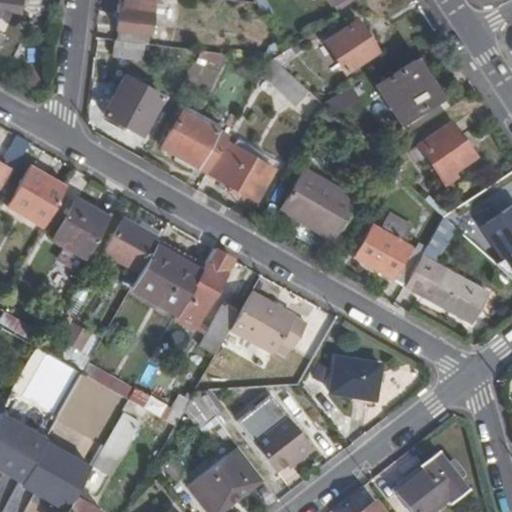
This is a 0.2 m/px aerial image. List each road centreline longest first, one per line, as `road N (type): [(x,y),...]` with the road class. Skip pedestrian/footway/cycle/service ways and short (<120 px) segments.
road 1 (residential): [(59,136),(473,372)]
road 2 (residential): [(294,511),(473,372)]
road 3 (residential): [(473,372),(511,511)]
road 4 (residential): [(77,0),(59,136)]
